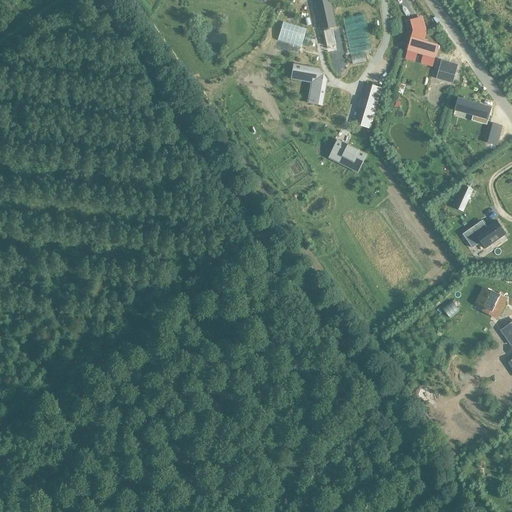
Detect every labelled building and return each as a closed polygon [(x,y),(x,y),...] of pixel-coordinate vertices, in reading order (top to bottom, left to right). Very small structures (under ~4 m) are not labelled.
[(329,0),(313,0),(323,43),(338,40),(329,0)] [(415,28),(409,51),(435,58),(438,46),(422,41),(426,29),(423,17),(413,19),(415,28)] [(297,53),(304,30),(280,24),(274,46),(297,53)] [(362,66),(362,58),(348,59),(349,67),(362,66)] [(442,61),(437,79),(450,82),(451,77),(454,78),(458,65),(442,61)] [(293,65),(291,76),(309,79),(313,86),(310,103),(322,105),(326,81),(318,69),(293,65)] [(368,85),(356,124),(371,128),(382,89),(368,85)] [(458,98),(455,111),(488,120),(492,108),(458,98)] [(493,123),(488,143),(498,146),(503,126),(493,123)] [(337,143),(331,155),(341,160),(339,163),(358,173),(367,155),(348,145),(347,148),(337,143)] [(464,186),(454,207),(464,212),(473,191),(464,186)] [(497,221),(487,228),(482,222),(464,234),(473,248),(481,242),(486,248),(506,234),(497,221)] [(476,303),(499,315),(506,299),(484,288),(476,303)] [(511,322),(500,330),(506,339),(511,335),(511,322)]
